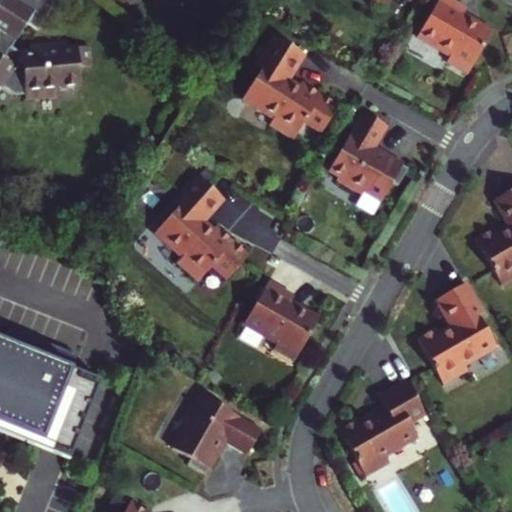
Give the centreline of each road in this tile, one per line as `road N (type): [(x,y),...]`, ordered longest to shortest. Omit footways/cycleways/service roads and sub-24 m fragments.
road 1 (residential): [(379,305),(304,436),(301,472),(313,511)]
road 2 (residential): [(467,151),(379,305)]
